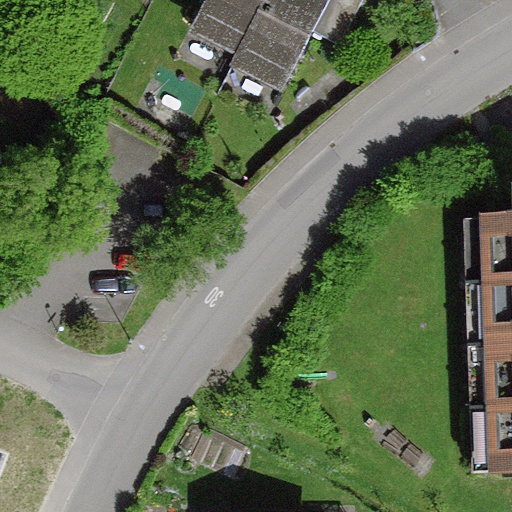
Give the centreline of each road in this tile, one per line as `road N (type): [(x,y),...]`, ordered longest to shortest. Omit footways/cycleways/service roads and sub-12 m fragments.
road 1 (residential): [(495,63),(360,161),(289,232),(216,312),(143,423)]
road 2 (residential): [(143,423),(0,348)]
